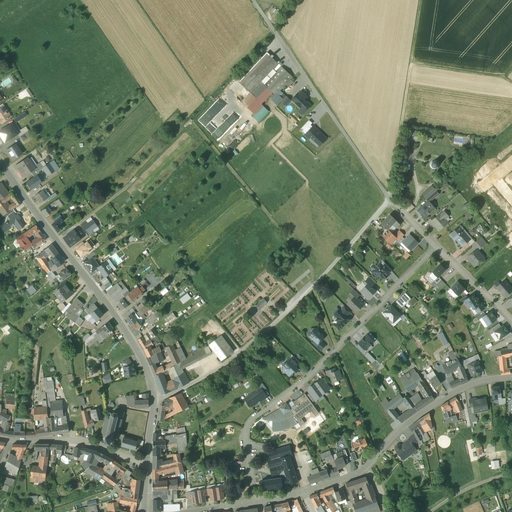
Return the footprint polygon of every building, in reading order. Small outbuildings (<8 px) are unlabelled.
[(270,55),(266,60),(265,60),(242,85),(250,93),(273,69),(278,64),(270,55)] [(276,73),(264,85),(267,87),(275,95),(293,77),(282,67),(276,73)] [(273,69),(251,93),(252,94),(256,98),(267,87),(264,85),(276,73),(273,69)] [(306,96),(301,91),(297,96),(296,95),(292,100),(301,108),(302,107),(306,110),(311,105),(304,99),(306,96)] [(286,96),(281,102),(286,106),(291,101),(286,96)] [(0,108),(0,122),(1,123),(11,117),(8,113),(6,114),(2,107),(0,108)] [(16,122),(26,116),(24,112),(14,119),(16,122)] [(300,129),(303,133),(308,128),(312,123),(309,120),(300,129)] [(11,124),(0,131),(0,135),(1,138),(0,138),(0,140),(2,144),(17,134),(16,133),(11,124)] [(246,134),(252,127),(249,124),(243,130),(244,130),(240,135),(242,138),(243,137),(242,136),(245,133),(246,134)] [(309,130),(308,128),(303,133),(305,134),(305,135),(307,137),(315,128),(313,126),(309,130)] [(28,131),(26,127),(16,133),(17,134),(19,137),(20,136),(25,133),(28,131)] [(310,137),(319,146),(326,139),(315,128),(307,137),(308,139),(310,137)] [(25,133),(20,136),(23,141),(28,138),(25,133)] [(16,144),(6,150),(13,160),(21,154),(17,149),(18,148),(16,144)] [(437,160),(438,161),(440,157),(436,154),(433,155),(430,157),(429,157),(426,168),(427,171),(430,173),(434,175),(436,169),(435,170),(433,169),(431,168),(430,167),(430,165),(430,163),(431,161),(433,160),(435,160),(437,160)] [(27,158),(15,166),(23,177),(28,173),(28,174),(31,172),(34,169),(27,158)] [(43,167),(42,167),(42,168),(48,176),(59,169),(53,160),(43,167)] [(440,166),(440,165),(439,163),(438,161),(437,160),(435,160),(433,160),(431,161),(430,163),(430,165),(430,167),(431,168),(433,169),(435,170),(436,169),(437,169),(438,168),(440,166)] [(40,163),(36,165),(37,167),(34,169),(31,172),(32,174),(42,168),(42,167),(43,167),(40,163)] [(37,175),(25,183),(30,190),(41,182),(37,175)] [(1,183),(0,183),(0,200),(3,199),(9,194),(1,183)] [(432,186),(423,194),(427,199),(428,197),(436,190),(432,186)] [(436,190),(428,197),(431,201),(439,194),(436,190)] [(9,194),(3,199),(5,202),(6,201),(12,197),(13,198),(16,196),(12,191),(9,194)] [(41,191),(34,196),(40,204),(47,199),(44,195),(42,191),(41,191)] [(21,203),(16,196),(13,198),(15,202),(10,206),(8,204),(0,209),(0,211),(3,216),(17,205),(18,206),(21,203)] [(60,198),(56,201),(57,203),(60,207),(65,204),(60,198)] [(0,200),(0,209),(8,204),(6,201),(5,202),(3,199),(0,200)] [(429,201),(420,209),(423,212),(421,214),(425,218),(434,210),(431,206),(432,205),(429,201)] [(47,207),(41,211),(45,217),(52,213),(49,209),(47,207)] [(435,219),(432,222),(439,231),(448,223),(445,220),(448,217),(445,212),(440,216),(439,215),(435,219)] [(15,213),(9,217),(10,219),(2,225),(3,227),(2,228),(5,232),(14,225),(18,230),(24,226),(18,219),(20,218),(19,216),(20,215),(19,214),(18,214),(16,215),(15,213)] [(391,214),(382,223),(389,230),(392,233),(400,224),(391,214)] [(55,222),(51,225),(57,232),(62,229),(59,224),(62,222),(60,218),(55,222)] [(87,223),(85,221),(80,225),(89,237),(94,233),(92,231),(98,227),(93,220),(87,223)] [(35,225),(23,233),(26,238),(27,237),(34,232),(35,234),(38,237),(42,234),(39,231),(40,231),(35,225)] [(459,227),(450,234),(454,238),(455,237),(463,246),(466,243),(470,240),(459,227)] [(74,230),(64,238),(70,247),(81,239),(74,230)] [(392,233),(389,230),(383,236),(390,243),(392,241),(393,242),(396,238),(397,238),(395,236),(392,233)] [(400,231),(395,236),(397,238),(396,238),(399,241),(403,237),(404,235),(400,231)] [(23,233),(15,238),(21,246),(22,246),(25,249),(29,247),(31,245),(30,243),(30,242),(29,240),(27,237),(26,238),(23,233)] [(30,242),(30,243),(31,245),(34,248),(46,239),(42,234),(38,237),(30,242)] [(405,239),(402,242),(403,242),(408,247),(408,246),(411,250),(419,243),(415,239),(414,240),(409,235),(410,234),(405,239)] [(470,240),(466,243),(470,247),(474,244),(475,242),(472,238),(470,240)] [(475,242),(474,244),(478,250),(485,244),(480,238),(475,242)] [(77,249),(77,250),(82,257),(89,251),(88,250),(91,248),(87,242),(85,244),(77,249)] [(51,245),(41,253),(45,259),(51,254),(53,257),(56,254),(58,253),(51,245)] [(477,250),(469,257),(472,260),(471,261),(475,266),(482,260),(479,256),(481,255),(477,250)] [(45,259),(41,253),(35,257),(47,273),(50,271),(48,269),(50,267),(53,265),(50,260),(48,262),(45,259)] [(50,260),(53,265),(55,269),(63,263),(64,262),(58,253),(56,254),(53,257),(51,258),(52,259),(50,260)] [(85,264),(91,272),(98,268),(99,267),(93,258),(85,264)] [(99,267),(98,268),(105,278),(116,269),(109,259),(99,267)] [(380,263),(371,271),(380,281),(386,275),(380,269),(383,266),(380,263)] [(383,266),(380,269),(386,275),(391,270),(385,264),(383,266)] [(440,264),(433,272),(438,277),(445,270),(440,264)] [(66,268),(59,274),(61,277),(60,277),(63,281),(71,275),(66,268)] [(189,269),(185,273),(188,278),(193,273),(189,269)] [(51,272),(50,271),(47,273),(46,274),(51,280),(56,276),(52,271),(51,272)] [(438,277),(433,272),(429,276),(434,281),(438,277)] [(375,283),(369,277),(363,283),(365,285),(367,284),(371,288),(371,287),(375,283)] [(500,284),(496,287),(497,288),(505,297),(509,293),(508,292),(511,289),(504,280),(500,284)] [(65,283),(54,292),(62,302),(72,294),(70,291),(71,291),(65,283)] [(459,283),(456,285),(455,284),(451,288),(458,296),(465,289),(459,283)] [(117,284),(107,293),(113,299),(121,293),(123,291),(122,291),(117,284)] [(366,286),(360,291),(368,299),(371,296),(371,295),(373,294),(375,291),(371,287),(371,288),(367,284),(365,285),(366,286)] [(36,292),(32,287),(25,292),(30,297),(34,294),(36,296),(40,294),(37,291),(36,292)] [(130,293),(128,294),(129,295),(131,298),(134,302),(143,294),(137,287),(130,293)] [(458,296),(451,288),(447,291),(455,299),(458,296)] [(359,295),(354,290),(350,294),(354,298),(355,296),(357,298),(359,295)] [(415,300),(407,291),(405,292),(411,299),(408,301),(411,304),(415,300)] [(405,292),(395,302),(401,308),(408,301),(411,299),(405,292)] [(468,298),(464,300),(465,301),(469,307),(471,306),(473,309),(474,308),(477,313),(484,308),(482,304),(479,304),(477,301),(478,298),(476,298),(473,294),(468,298)] [(125,298),(123,299),(126,303),(131,298),(129,295),(125,298)] [(354,298),(347,304),(356,313),(364,305),(357,298),(355,296),(354,298)] [(77,299),(66,311),(72,317),(75,313),(83,304),(77,299)] [(123,299),(116,304),(122,311),(129,306),(126,303),(123,299)] [(261,300),(259,301),(259,302),(256,306),(260,309),(264,307),(264,306),(265,304),(261,300)] [(62,302),(57,306),(61,312),(66,307),(62,302)] [(94,304),(86,310),(90,315),(91,314),(97,309),(94,304)] [(351,312),(344,306),(340,310),(342,312),(341,313),(345,317),(346,316),(351,312)] [(399,316),(400,315),(398,313),(391,306),(384,313),(389,318),(393,322),(399,316)] [(97,309),(91,314),(93,317),(96,320),(103,315),(98,308),(97,309)] [(345,317),(341,313),(342,312),(340,310),(339,309),(334,315),(337,318),(338,321),(337,321),(338,322),(335,325),(336,326),(336,328),(338,329),(339,329),(340,330),(348,321),(348,318),(346,316),(345,317)] [(161,316),(157,311),(146,320),(150,325),(161,316)] [(173,312),(165,317),(168,323),(177,319),(173,312)] [(484,312),(476,317),(478,320),(482,318),(486,315),(484,312)] [(486,315),(482,318),(487,325),(496,320),(490,312),(486,315)] [(79,316),(75,313),(72,317),(70,319),(75,323),(79,316)] [(131,314),(126,319),(131,325),(136,320),(131,314)] [(131,325),(130,325),(135,331),(141,326),(138,322),(138,321),(137,320),(136,320),(131,325)] [(114,328),(109,322),(102,327),(96,332),(97,334),(101,338),(102,340),(108,335),(108,336),(113,332),(111,330),(114,328)] [(494,332),(501,327),(499,323),(491,329),(494,332)] [(501,327),(494,332),(499,340),(503,337),(508,333),(506,331),(507,330),(505,328),(503,326),(501,327)] [(153,329),(149,332),(154,337),(158,334),(153,329)] [(317,331),(317,329),(313,329),(313,331),(309,335),(314,341),(317,343),(319,344),(322,341),(321,340),(322,338),(322,336),(317,331)] [(438,333),(444,345),(448,343),(442,331),(438,333)] [(508,333),(503,337),(505,340),(511,336),(511,334),(510,332),(508,333)] [(101,338),(97,334),(92,338),(91,339),(94,343),(101,338)] [(90,336),(87,339),(85,341),(89,347),(94,343),(91,339),(92,338),(90,336)] [(221,336),(209,345),(221,361),(233,352),(221,336)] [(360,345),(364,350),(367,347),(368,348),(371,345),(370,344),(373,342),(367,336),(364,338),(361,340),(362,341),(359,344),(360,345)] [(145,343),(142,338),(138,340),(144,350),(148,348),(145,343)] [(319,344),(317,343),(314,341),(312,343),(320,350),(325,345),(322,341),(319,344)] [(511,343),(507,345),(508,350),(500,351),(500,350),(501,355),(504,355),(504,358),(510,356),(511,355),(511,343)] [(364,350),(360,345),(357,348),(363,354),(366,351),(364,350)] [(177,352),(174,354),(171,350),(171,349),(169,346),(165,348),(166,350),(172,363),(174,366),(179,363),(180,363),(178,361),(180,360),(177,352)] [(180,363),(179,363),(182,369),(208,356),(204,349),(202,346),(188,357),(188,358),(180,363)] [(157,348),(152,350),(150,347),(148,348),(144,350),(148,357),(160,352),(161,351),(159,347),(157,348)] [(399,353),(403,362),(407,360),(402,351),(399,353)] [(148,357),(146,358),(150,366),(154,364),(163,361),(160,352),(148,357)] [(368,352),(364,355),(371,363),(375,360),(368,352)] [(299,362),(294,357),(289,361),(295,367),(299,362)] [(452,361),(443,365),(447,373),(447,374),(449,372),(457,369),(462,366),(459,362),(456,357),(451,359),(452,361)] [(124,367),(133,365),(129,358),(121,363),(124,367)] [(468,365),(465,360),(461,361),(460,362),(463,368),(464,370),(468,368),(467,365),(468,365)] [(289,361),(286,365),(283,365),(283,373),(286,373),(289,376),(293,372),(296,372),(298,370),(295,367),(289,361)] [(468,365),(467,365),(468,368),(472,376),(482,372),(477,361),(476,362),(468,365)] [(174,366),(171,368),(173,374),(173,373),(175,377),(184,373),(182,370),(182,369),(179,363),(174,366)] [(163,367),(159,369),(158,368),(156,369),(154,364),(150,366),(155,376),(155,377),(161,373),(165,371),(163,368),(163,367)] [(134,370),(134,365),(133,365),(124,367),(123,367),(125,378),(135,376),(135,375),(137,375),(136,370),(134,370)] [(428,368),(426,366),(422,368),(424,370),(424,371),(426,375),(433,371),(430,367),(428,368)] [(462,366),(457,369),(460,376),(458,376),(459,379),(460,380),(467,377),(463,368),(462,366)] [(335,372),(334,369),(328,371),(333,382),(341,379),(338,371),(335,372)] [(161,373),(155,377),(156,381),(160,379),(161,378),(163,377),(162,376),(161,373)] [(184,373),(175,377),(176,380),(173,381),(176,389),(189,382),(184,373)] [(417,373),(402,383),(408,391),(418,385),(423,382),(417,373)] [(103,378),(104,383),(111,382),(110,374),(103,378)] [(436,376),(429,380),(434,388),(441,383),(436,376)] [(320,380),(315,384),(322,394),(327,390),(328,391),(323,384),(320,380)] [(53,381),(47,382),(49,403),(50,402),(56,402),(53,381)] [(173,381),(166,384),(169,392),(176,389),(173,381)] [(165,382),(158,385),(162,395),(169,392),(166,384),(165,382)] [(198,384),(187,389),(191,397),(193,396),(200,393),(202,392),(205,390),(203,386),(205,385),(204,382),(198,384)] [(428,390),(423,382),(418,385),(422,390),(423,393),(428,390)] [(322,394),(315,384),(309,388),(311,392),(316,399),(317,399),(316,398),(322,394)] [(499,387),(491,388),(492,395),(496,394),(500,394),(499,387)] [(260,402),(268,397),(262,389),(254,394),(254,393),(244,399),(247,404),(249,403),(252,407),(260,401),(260,402)] [(428,390),(423,393),(426,398),(422,402),(425,406),(434,399),(432,395),(431,396),(428,390)] [(417,405),(408,392),(406,393),(415,406),(417,405)] [(181,393),(170,399),(173,406),(184,400),(181,393)] [(16,395),(5,394),(4,399),(6,399),(5,408),(15,409),(16,400),(16,395)] [(319,413),(311,403),(306,396),(305,394),(293,402),(294,405),(289,408),(290,410),(292,414),(291,415),(294,419),(296,418),(298,421),(298,422),(300,426),(304,423),(301,419),(304,417),(304,416),(309,412),(310,413),(312,411),(315,416),(319,413)] [(399,394),(383,407),(388,413),(392,410),(404,400),(402,398),(403,398),(399,394)] [(135,395),(126,397),(128,406),(132,407),(136,407),(135,402),(136,402),(135,395)] [(415,407),(411,401),(407,395),(403,398),(402,398),(404,400),(410,410),(405,413),(408,418),(417,411),(415,407)] [(456,397),(448,402),(450,406),(458,401),(456,397)] [(486,399),(476,400),(476,398),(469,399),(470,407),(473,407),(474,414),(487,412),(486,405),(487,405),(486,399)] [(167,400),(160,404),(159,411),(164,411),(173,406),(170,399),(167,400)] [(143,400),(140,400),(140,402),(136,402),(135,402),(136,407),(136,408),(149,407),(148,400),(143,400)] [(184,400),(173,406),(175,409),(177,413),(188,407),(184,400)] [(56,402),(50,402),(51,407),(52,417),(54,417),(61,416),(66,416),(64,410),(62,410),(61,401),(56,402)] [(415,406),(415,407),(417,411),(425,406),(422,402),(417,405),(415,406)] [(448,402),(441,406),(444,417),(448,415),(446,409),(450,407),(449,406),(450,406),(448,402)] [(286,403),(279,408),(280,410),(284,414),(290,410),(289,408),(286,403)] [(47,407),(43,408),(35,408),(35,409),(34,417),(35,419),(44,419),(44,416),(48,415),(47,407)] [(175,409),(173,411),(163,417),(162,421),(177,413),(175,409)] [(23,411),(15,410),(14,421),(20,421),(23,421),(24,416),(22,416),(23,412),(23,411)] [(89,422),(86,410),(84,410),(81,411),(86,429),(94,425),(92,421),(89,422)] [(115,412),(114,411),(113,412),(112,413),(109,412),(108,415),(107,415),(106,416),(105,416),(106,417),(105,417),(105,418),(104,422),(104,421),(104,422),(104,423),(103,426),(103,427),(102,430),(102,431),(101,434),(100,435),(101,436),(103,436),(102,438),(103,440),(105,440),(105,442),(111,444),(112,441),(114,441),(115,439),(116,439),(117,440),(119,433),(119,431),(120,431),(120,430),(120,427),(121,427),(121,426),(121,422),(122,423),(122,421),(123,417),(124,417),(124,416),(123,415),(124,411),(118,410),(118,412),(117,412),(116,413),(115,412)] [(265,420),(269,421),(269,423),(267,424),(270,428),(273,428),(273,430),(277,430),(282,429),(285,428),(289,427),(293,425),(296,429),(300,426),(298,422),(298,421),(296,418),(294,419),(291,415),(292,414),(290,410),(284,414),(280,410),(274,413),(274,412),(271,414),(272,415),(263,419),(265,420)] [(399,418),(392,410),(388,413),(395,421),(398,419),(399,418)] [(34,417),(31,417),(31,413),(23,412),(22,416),(24,416),(26,416),(25,422),(35,422),(35,419),(34,417)] [(457,413),(448,416),(448,415),(444,417),(446,423),(460,418),(458,413),(458,412),(457,413)] [(91,414),(92,421),(94,425),(95,425),(93,421),(96,421),(101,419),(99,413),(92,415),(91,414)] [(399,418),(398,419),(401,423),(408,418),(405,413),(399,418)] [(473,414),(469,414),(471,424),(477,423),(477,421),(478,421),(477,418),(475,418),(475,416),(474,416),(473,414)] [(60,433),(60,427),(56,428),(56,426),(55,426),(54,417),(52,417),(48,418),(50,428),(51,434),(60,433)] [(422,417),(418,420),(415,423),(418,426),(420,424),(423,428),(427,425),(422,417)] [(422,439),(416,428),(418,426),(415,423),(409,427),(412,431),(414,435),(418,441),(422,439)] [(18,425),(14,424),(13,432),(13,437),(24,437),(24,433),(24,432),(18,432),(18,425)] [(50,428),(45,429),(35,430),(35,432),(36,432),(36,437),(51,434),(50,428)] [(125,435),(119,433),(117,440),(116,444),(121,446),(124,438),(125,435)] [(158,434),(154,433),(154,435),(153,441),(153,456),(160,455),(160,449),(166,449),(166,445),(165,437),(158,437),(158,434)] [(185,433),(176,435),(177,444),(178,452),(178,454),(179,453),(185,452),(186,451),(185,433)] [(176,435),(165,437),(166,445),(177,444),(176,435)] [(414,435),(408,439),(409,440),(413,445),(418,441),(414,435)] [(138,442),(124,438),(121,446),(136,450),(137,445),(138,442)] [(364,439),(362,440),(361,439),(356,441),(356,442),(353,443),(356,451),(359,450),(359,451),(365,449),(364,448),(367,447),(364,439)] [(409,440),(401,446),(400,445),(398,444),(396,446),(395,448),(396,450),(403,460),(416,450),(413,445),(409,440)] [(289,446),(269,452),(274,469),(272,470),(273,473),(275,472),(276,474),(279,473),(274,456),(280,454),(281,457),(282,457),(282,456),(283,456),(283,457),(289,455),(290,455),(292,455),(289,446)] [(25,450),(19,450),(16,457),(21,459),(25,450)] [(97,451),(91,450),(89,455),(87,461),(82,465),(86,470),(92,464),(93,462),(97,451)] [(108,458),(97,451),(93,462),(97,465),(98,461),(102,463),(103,461),(109,464),(112,460),(108,458)] [(336,454),(338,460),(334,461),(337,468),(337,469),(346,466),(343,458),(344,457),(342,451),(336,454)] [(178,454),(173,454),(174,459),(168,461),(169,466),(175,465),(181,463),(180,457),(179,453),(178,454)] [(289,455),(283,457),(283,456),(282,456),(282,457),(281,457),(280,454),(274,456),(279,473),(281,478),(282,487),(298,482),(290,455),(289,455)] [(15,459),(9,455),(5,467),(16,475),(20,461),(15,460),(15,459)] [(160,455),(153,456),(153,469),(161,468),(161,463),(161,459),(160,459),(160,455)] [(43,457),(42,456),(40,460),(39,468),(46,468),(48,457),(43,457)] [(118,464),(112,460),(109,464),(107,466),(108,467),(106,469),(111,472),(114,467),(115,468),(118,464)] [(491,469),(499,468),(498,461),(490,462),(491,469)] [(181,463),(175,465),(175,467),(177,474),(183,473),(181,463)] [(101,470),(92,464),(86,470),(84,472),(99,480),(100,478),(102,476),(99,475),(101,470)] [(118,464),(115,468),(119,471),(123,473),(127,469),(121,466),(118,464)] [(39,468),(31,467),(30,476),(34,477),(45,478),(46,468),(39,468)] [(337,468),(327,471),(329,477),(339,474),(337,469),(337,468)] [(324,470),(319,472),(319,473),(322,480),(329,477),(327,471),(326,469),(324,470)] [(105,472),(102,476),(100,478),(108,483),(109,482),(115,486),(117,482),(118,481),(109,474),(105,471),(105,472)] [(122,476),(118,481),(117,482),(118,484),(122,480),(123,479),(127,475),(124,473),(124,474),(122,476)] [(319,473),(308,477),(311,484),(322,480),(319,473)] [(14,481),(3,477),(0,484),(12,488),(14,481)] [(129,481),(128,481),(132,484),(132,490),(139,491),(140,480),(133,479),(131,478),(129,481)] [(158,478),(153,479),(153,491),(168,490),(168,481),(158,482),(158,478)] [(281,478),(261,481),(263,490),(282,487),(281,478)] [(357,479),(346,483),(350,496),(355,494),(353,489),(359,487),(357,479)] [(177,480),(170,480),(168,481),(168,490),(178,489),(177,484),(177,480)] [(369,485),(364,486),(365,489),(364,490),(367,499),(375,497),(370,484),(369,485)] [(221,487),(216,488),(217,500),(221,499),(224,498),(223,493),(222,487),(221,487)] [(210,489),(209,489),(210,495),(211,500),(214,500),(217,500),(216,488),(215,488),(210,489)] [(139,491),(132,490),(128,489),(128,491),(125,491),(124,496),(138,499),(139,491)] [(168,490),(153,491),(153,499),(161,500),(162,500),(171,499),(175,499),(178,499),(177,490),(184,489),(178,489),(168,490)] [(203,490),(197,491),(199,503),(202,502),(205,501),(204,496),(204,490),(203,490)] [(342,490),(335,493),(338,502),(345,500),(342,490)] [(192,492),(191,492),(192,498),(193,503),(196,503),(199,503),(197,491),(192,492)] [(325,491),(320,492),(323,496),(324,499),(326,503),(330,500),(327,495),(325,491)] [(317,494),(309,496),(315,508),(320,506),(317,499),(319,498),(317,494)] [(38,497),(28,497),(28,500),(31,500),(31,504),(42,502),(44,506),(47,504),(45,497),(38,498),(38,497)] [(137,499),(125,497),(124,503),(132,504),(136,505),(137,499)] [(355,504),(352,505),(355,511),(361,511),(378,506),(375,497),(367,499),(355,504)] [(161,500),(153,499),(153,511),(162,511),(164,511),(164,507),(161,507),(161,500)] [(296,507),(292,510),(292,511),(302,511),(297,500),(291,501),(292,503),(293,502),(296,507)] [(330,500),(326,503),(327,505),(328,505),(331,511),(334,511),(337,510),(331,500),(330,500)] [(117,502),(107,504),(108,511),(118,511),(118,510),(119,510),(118,502),(117,502)] [(288,502),(281,504),(283,511),(289,511),(288,508),(289,508),(288,502)]
